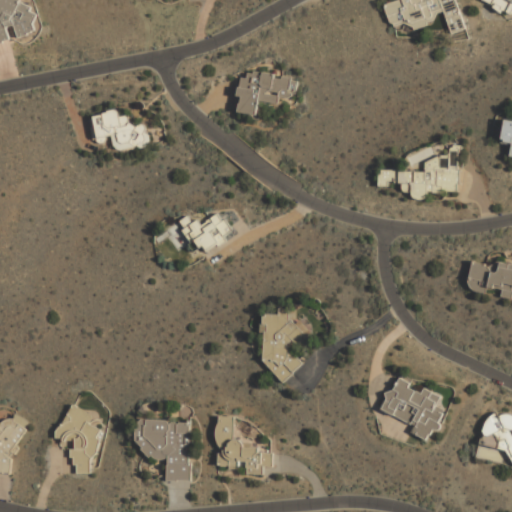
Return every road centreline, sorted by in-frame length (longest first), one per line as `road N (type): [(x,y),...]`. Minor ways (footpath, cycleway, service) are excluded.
road 1 (residential): [(160,57),(194,111),(296,194),(388,226),(511,221)]
road 2 (residential): [(20,511),(353,501),(417,511)]
road 3 (residential): [(0,87),(178,54),(291,0)]
road 4 (residential): [(388,226),(388,274),(416,327),(511,380)]
